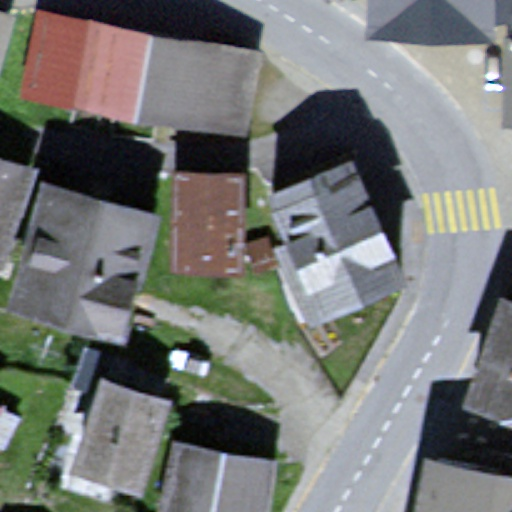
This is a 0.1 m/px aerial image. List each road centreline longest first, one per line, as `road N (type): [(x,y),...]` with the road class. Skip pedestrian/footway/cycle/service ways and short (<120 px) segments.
road 1 (primary): [(259,0),(420,116),(455,178),(461,255)]
road 2 (primary): [(461,255),(441,332),(333,511)]
